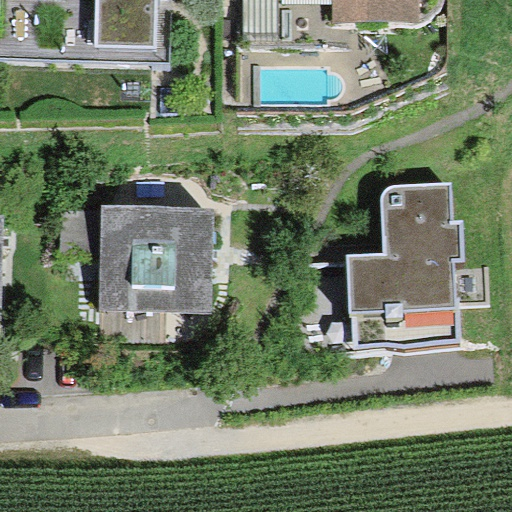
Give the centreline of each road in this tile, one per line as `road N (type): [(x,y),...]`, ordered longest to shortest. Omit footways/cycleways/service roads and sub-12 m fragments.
road 1 (track): [(184,406),(360,425),(511,409)]
road 2 (residential): [(0,414),(184,406)]
